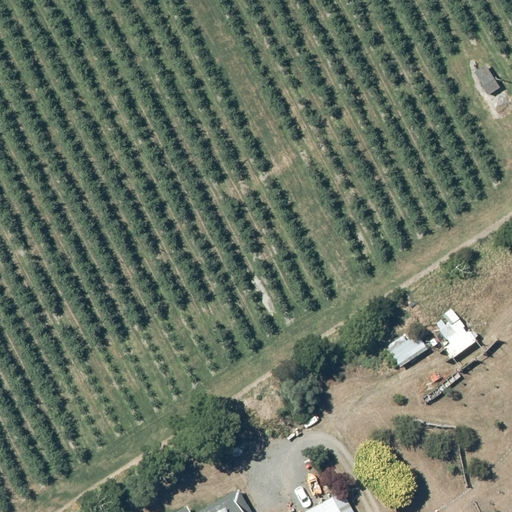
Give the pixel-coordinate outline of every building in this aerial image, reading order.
[(476,307),(459,319),(454,312),(433,326),(447,345),(441,350),(448,360),(477,339),(473,333),(500,313),(491,301),(478,311),(476,307)] [(424,349),(416,333),(387,349),(395,365),(424,349)] [(351,374),(359,391),(380,381),(372,364),(351,374)] [(300,511),(355,511),(345,490),(300,511)] [(177,511),(249,511),(239,491),(227,497),(198,511),(187,511),(185,508),(177,511)]
